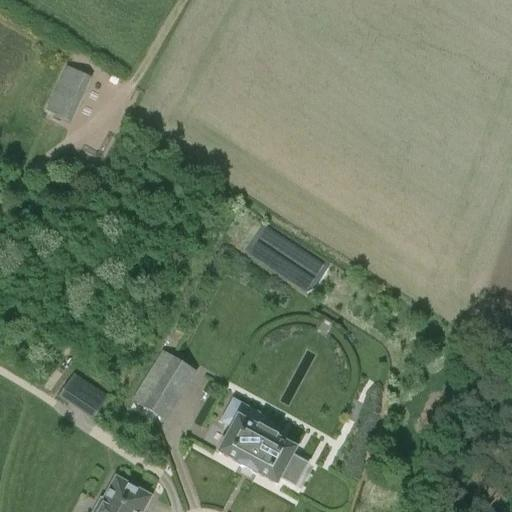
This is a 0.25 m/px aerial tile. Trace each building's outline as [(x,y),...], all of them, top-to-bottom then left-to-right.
[(65,67),(45,112),(64,120),(84,76),(65,67)] [(177,380),(185,367),(163,354),(155,367),(177,380)] [(77,378),(66,400),(101,418),(112,396),(77,378)] [(164,405),(147,394),(139,407),(156,418),(164,405)] [(232,430),(219,455),(277,486),(280,480),(295,488),(308,463),(294,455),(298,447),(280,437),(259,426),(266,414),(267,413),(236,396),(235,397),(221,424),(232,430)] [(119,479),(105,504),(100,511),(142,511),(151,496),(119,479)]
